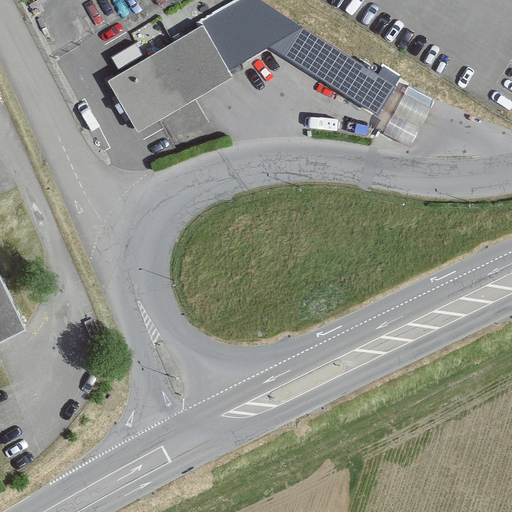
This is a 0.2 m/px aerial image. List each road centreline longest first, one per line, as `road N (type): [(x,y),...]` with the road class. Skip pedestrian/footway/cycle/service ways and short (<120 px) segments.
road 1 (residential): [(115,273),(154,211),(222,172),(316,160),(439,179),(511,174)]
road 2 (secondary): [(511,279),(190,436)]
road 3 (residential): [(115,273),(0,16)]
road 4 (residential): [(190,436),(115,273)]
road 5 (secondary): [(190,436),(60,511)]
